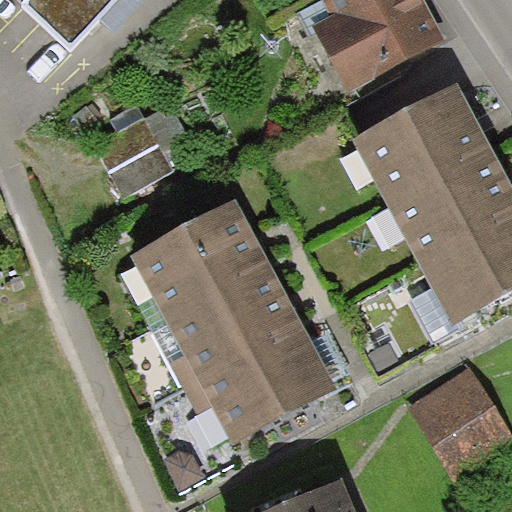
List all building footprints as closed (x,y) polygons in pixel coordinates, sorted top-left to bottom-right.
[(33,0),(26,8),(72,50),(118,0),(33,0)] [(447,41),(425,0),(321,0),(332,18),(313,28),(348,94),(447,41)] [(354,144),(388,208),(493,152),(459,88),(354,144)] [(176,178),(138,108),(86,136),(124,206),(176,178)] [(388,208),(417,265),(511,213),(511,188),(493,152),(388,208)] [(271,267),(237,203),(132,259),(167,324),(271,267)] [(511,296),(511,213),(417,265),(452,329),(511,296)] [(271,267),(167,324),(185,358),(172,365),(185,390),(303,326),(271,267)] [(303,326),(185,390),(199,416),(212,409),(233,449),(338,393),(303,326)] [(511,434),(471,370),(408,409),(457,485),(511,449),(511,434)] [(353,511),(341,484),(278,511),(353,511)]
